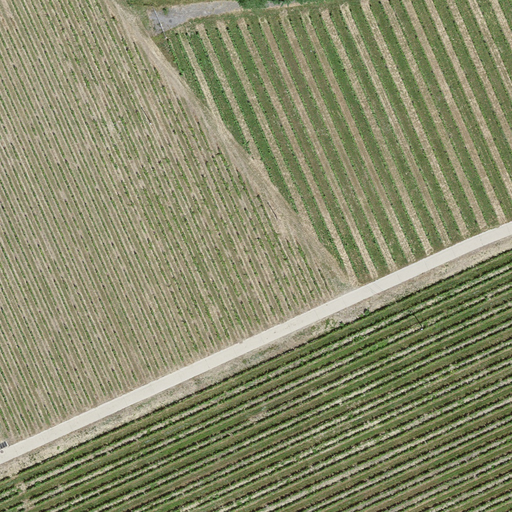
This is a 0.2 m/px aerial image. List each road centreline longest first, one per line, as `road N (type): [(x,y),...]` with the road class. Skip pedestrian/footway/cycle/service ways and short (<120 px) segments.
road 1 (track): [(0,454),(511,232)]
road 2 (track): [(282,0),(159,21)]
